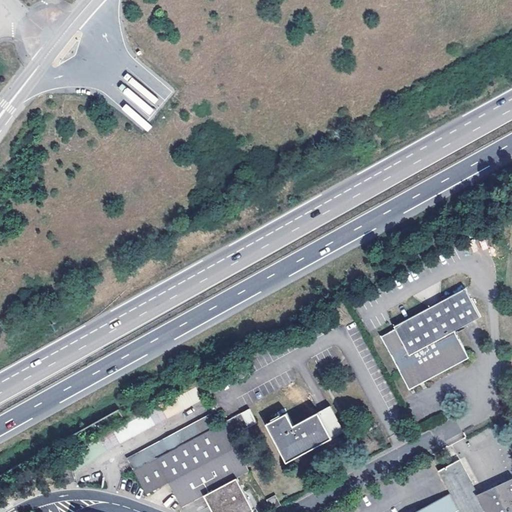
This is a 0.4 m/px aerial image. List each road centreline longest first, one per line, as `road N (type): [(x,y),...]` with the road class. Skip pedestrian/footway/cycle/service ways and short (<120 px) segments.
road 1 (motorway): [(511,107),(0,389)]
road 2 (motorway): [(0,425),(511,143)]
road 3 (residential): [(296,511),(457,424)]
